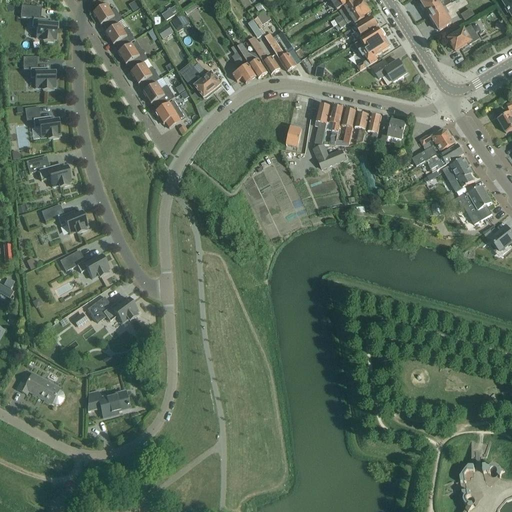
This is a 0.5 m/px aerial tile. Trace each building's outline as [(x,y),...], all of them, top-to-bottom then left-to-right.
[(332,0),(330,1),(337,11),(342,8),(354,0),(332,0)] [(342,8),(337,11),(338,13),(339,12),(342,16),(335,20),(338,25),(366,7),(362,0),(356,4),(355,2),(343,10),(342,8)] [(436,0),(427,0),(422,4),(426,11),(424,12),(429,19),(445,9),(451,5),(447,0),(445,0),(439,4),(437,2),(436,0)] [(490,0),(470,0),(475,8),(490,0)] [(509,13),(511,17),(511,0),(508,0),(503,3),(507,10),(506,11),(508,14),(509,13)] [(204,1),(185,14),(187,17),(206,4),(204,1)] [(262,14),(268,10),(262,2),(256,6),(262,14)] [(134,3),(129,6),(133,12),(138,9),(134,3)] [(94,14),(93,15),(101,28),(102,27),(103,26),(104,26),(107,32),(119,24),(123,22),(115,9),(112,12),(108,6),(109,6),(108,5),(103,8),(103,9),(100,11),(95,14),(94,14)] [(42,9),(28,7),(21,7),(20,19),(26,19),(33,20),(32,28),(37,29),(36,40),(43,41),(43,43),(53,44),(54,42),(56,42),(58,26),(50,25),(50,21),(40,20),(42,9)] [(371,13),(366,7),(338,25),(341,29),(352,23),(354,27),(362,21),(361,20),(371,13)] [(449,15),(445,9),(429,19),(434,27),(435,26),(440,33),(452,25),(447,17),(449,15)] [(168,12),(162,16),(166,22),(175,16),(171,11),(170,10),(168,11),(168,12)] [(465,22),(474,16),(470,11),(462,16),(465,22)] [(188,26),(182,15),(172,22),(178,32),(188,26)] [(254,22),(260,32),(263,30),(262,28),(265,26),(260,18),(254,22)] [(371,18),(344,35),(348,40),(353,36),(356,42),(377,28),(379,25),(377,23),(374,23),(371,18)] [(263,37),(260,32),(254,22),(248,26),(258,41),(263,37)] [(107,34),(106,35),(114,48),(115,47),(115,46),(116,46),(120,51),(136,41),(128,29),(124,32),(120,26),(107,34)] [(464,32),(449,42),(456,53),(468,45),(469,47),(479,41),(476,35),(471,28),(464,32)] [(153,31),(148,33),(154,42),(158,39),(153,31)] [(379,31),(355,46),(363,58),(365,57),(370,66),(378,62),(375,58),(390,48),(385,40),(386,36),(383,32),(380,32),(379,31)] [(285,51),(288,55),(294,51),(291,47),(282,34),(276,38),(285,51)] [(270,38),(266,41),(270,48),(287,73),(296,67),(288,55),(283,58),(272,41),(270,38)] [(255,40),(250,44),(252,47),(271,77),(280,71),(272,58),(269,60),(255,40)] [(119,54),(118,54),(126,67),(127,67),(127,66),(128,65),(129,66),(132,71),(148,61),(137,43),(120,54),(119,54)] [(242,46),(237,49),(246,62),(249,66),(256,78),(258,80),(267,74),(255,56),(248,54),(242,46)] [(246,62),(237,49),(236,47),(231,50),(235,56),(232,59),(238,68),(246,62)] [(37,59),(23,59),(23,71),(30,71),(30,79),(35,79),(35,90),(43,90),(43,92),(53,92),(53,90),(56,90),(55,74),(47,74),(47,70),(37,70),(37,59)] [(195,61),(191,64),(195,69),(194,69),(213,93),(217,90),(219,90),(221,88),(222,86),(212,74),(207,77),(195,61)] [(384,62),(372,70),(377,78),(379,81),(383,79),(388,86),(392,83),(393,84),(407,75),(399,62),(388,68),(384,62)] [(322,79),(325,64),(318,68),(316,78),(322,79)] [(360,73),(367,69),(364,64),(357,68),(360,73)] [(132,73),(131,74),(139,87),(140,86),(141,85),(142,86),(145,91),(157,83),(161,81),(153,69),(149,71),(145,65),(132,74),(132,73)] [(256,78),(249,66),(233,76),(237,83),(242,80),(246,85),(256,78)] [(190,72),(183,78),(193,90),(195,88),(204,100),(207,100),(209,98),(210,95),(213,93),(194,69),(190,72)] [(145,93),(143,94),(151,107),(153,106),(152,106),(154,105),(157,111),(175,99),(168,87),(161,91),(158,85),(150,90),(145,93)] [(182,85),(176,90),(180,95),(186,91),(182,85)] [(157,113),(156,114),(164,127),(165,126),(165,125),(166,125),(170,130),(186,120),(174,102),(157,113)] [(510,113),(511,113),(498,121),(506,134),(511,130),(511,104),(506,107),(509,113),(510,113)] [(323,144),(326,131),(327,124),(331,109),(326,108),(326,106),(322,105),(320,107),(316,126),(315,129),(319,130),(314,151),(319,161),(328,158),(323,147),(322,147),(322,145),(323,144)] [(333,108),(329,124),(335,126),(333,133),(330,147),(335,147),(344,110),(333,108)] [(39,109),(25,111),(27,122),(33,122),(35,130),(39,129),(41,140),(48,139),(49,141),(59,140),(58,138),(61,137),(58,121),(51,123),(50,118),(40,120),(39,109)] [(347,129),(344,144),(349,146),(356,113),(346,111),(342,127),(347,129)] [(358,115),(355,129),(362,131),(359,142),(358,145),(363,144),(363,143),(369,117),(364,116),(363,115),(360,114),(359,115),(358,115)] [(368,133),(373,134),(371,145),(375,146),(382,119),(371,117),(368,133)] [(215,156),(213,158),(224,171),(240,158),(239,157),(245,152),(248,155),(261,144),(266,150),(269,148),(262,139),(261,139),(259,141),(251,132),(252,131),(249,127),(248,128),(243,122),(230,133),(236,141),(230,146),(229,145),(227,146),(226,145),(221,149),(222,150),(220,152),(219,151),(214,155),(215,156)] [(385,126),(381,142),(401,146),(405,126),(392,123),(391,127),(385,126)] [(17,125),(20,147),(30,145),(27,124),(17,125)] [(179,130),(183,135),(188,131),(185,126),(179,130)] [(287,144),(287,147),(298,149),(299,144),(302,131),(291,128),(287,144)] [(442,142),(450,137),(447,133),(443,131),(439,134),(438,131),(420,142),(426,152),(436,146),(442,142)] [(436,146),(426,152),(412,160),(417,168),(420,166),(428,161),(431,160),(440,154),(455,145),(454,144),(450,137),(442,142),(438,144),(436,146)] [(431,160),(428,161),(430,166),(433,164),(438,171),(447,166),(464,156),(458,145),(440,156),(440,154),(431,160)] [(346,161),(342,152),(330,157),(328,158),(319,161),(322,171),(324,170),(332,167),(334,166),(346,161)] [(16,153),(12,154),(13,161),(20,160),(20,156),(16,153)] [(41,183),(50,180),(52,189),(59,187),(60,189),(70,187),(69,184),(72,184),(67,168),(60,170),(59,166),(49,169),(46,158),(26,163),(29,175),(39,172),(41,183)] [(448,169),(443,172),(456,194),(466,188),(467,188),(467,187),(474,183),(470,177),(473,175),(470,170),(464,160),(448,169)] [(438,176),(436,172),(427,178),(429,181),(438,176)] [(456,201),(451,204),(457,214),(466,209),(476,225),(474,226),(475,227),(484,221),(492,216),(491,214),(490,212),(487,208),(491,206),(492,205),(488,197),(482,188),(482,187),(481,188),(478,190),(470,195),(469,195),(468,194),(459,199),(456,201)] [(452,195),(440,202),(443,208),(451,204),(456,201),(452,195)] [(18,216),(26,213),(24,206),(16,208),(18,216)] [(64,217),(60,206),(41,214),(45,225),(51,223),(58,220),(61,228),(65,226),(69,236),(76,233),(77,236),(87,232),(86,229),(88,229),(82,214),(75,217),(73,213),(64,217)] [(498,235),(491,241),(491,242),(492,241),(494,242),(496,245),(495,246),(496,248),(497,247),(501,251),(499,252),(500,253),(509,246),(510,245),(511,243),(511,235),(511,234),(506,228),(498,235)] [(490,231),(484,236),(487,241),(494,235),(490,231)] [(10,246),(3,247),(5,264),(12,264),(10,246)] [(79,252),(60,263),(66,273),(77,267),(81,275),(87,271),(92,281),(99,277),(100,279),(109,274),(108,272),(110,271),(102,257),(95,261),(93,257),(85,262),(79,252)] [(32,259),(26,262),(30,271),(37,268),(32,259)] [(123,305),(120,302),(111,308),(104,298),(87,311),(98,325),(106,318),(110,323),(117,318),(122,325),(128,321),(130,323),(138,316),(136,315),(138,313),(131,303),(129,305),(127,302),(123,305)] [(87,320),(83,315),(74,322),(78,327),(87,320)] [(59,391),(59,390),(31,375),(29,380),(24,378),(17,391),(26,396),(28,392),(51,405),(51,404),(55,406),(59,406),(62,403),(64,400),(64,396),(62,393),(59,391)] [(124,393),(101,399),(97,392),(88,394),(87,413),(97,411),(96,408),(100,407),(103,416),(129,409),(124,393)] [(490,454),(491,443),(472,443),(472,456),(471,468),(476,469),(476,461),(490,462),(490,454)] [(484,476),(487,487),(492,488),(496,482),(499,481),(501,478),(502,473),(501,471),(499,470),(497,468),(495,468),(492,468),(490,470),(487,468),(486,467),(483,467),(483,472),(484,476)] [(476,469),(471,468),(469,468),(458,482),(460,485),(461,485),(463,484),(464,484),(465,485),(466,484),(467,483),(466,481),(470,481),(470,480),(470,478),(471,478),(472,477),(473,477),(474,474),(475,473),(476,473),(476,469)] [(445,496),(455,497),(455,494),(457,494),(457,491),(454,491),(455,486),(456,486),(456,484),(446,484),(445,496)] [(466,492),(466,493),(462,493),(463,496),(464,497),(465,498),(464,500),(464,502),(464,504),(468,509),(471,511),(471,509),(475,508),(476,507),(478,505),(479,503),(481,499),(483,497),(483,494),(481,493),(473,492),(468,491),(468,492),(466,492)]
